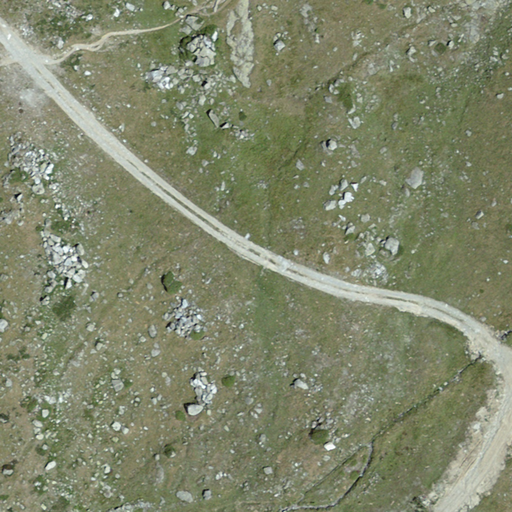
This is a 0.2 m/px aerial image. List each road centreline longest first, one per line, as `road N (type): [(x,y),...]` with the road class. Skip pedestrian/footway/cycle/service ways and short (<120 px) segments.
road 1 (track): [(0,19),(70,113),(254,259),(341,294),(418,304),(468,322),(511,374)]
road 2 (track): [(425,511),(464,483),(511,414)]
